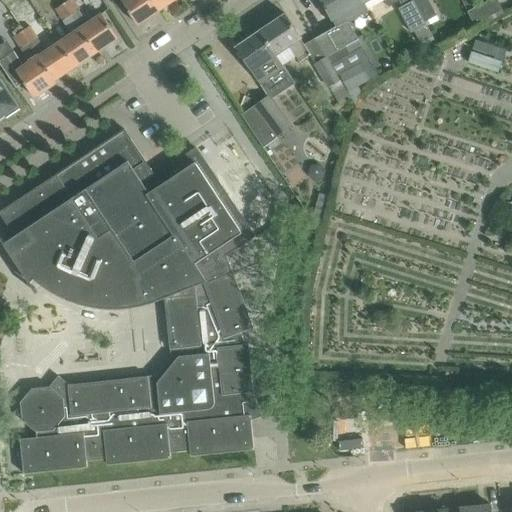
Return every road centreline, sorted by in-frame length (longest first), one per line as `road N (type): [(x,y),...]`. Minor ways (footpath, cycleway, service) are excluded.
road 1 (residential): [(58,511),(363,480)]
road 2 (residential): [(43,130),(132,79),(234,0)]
road 3 (residential): [(363,480),(511,465)]
